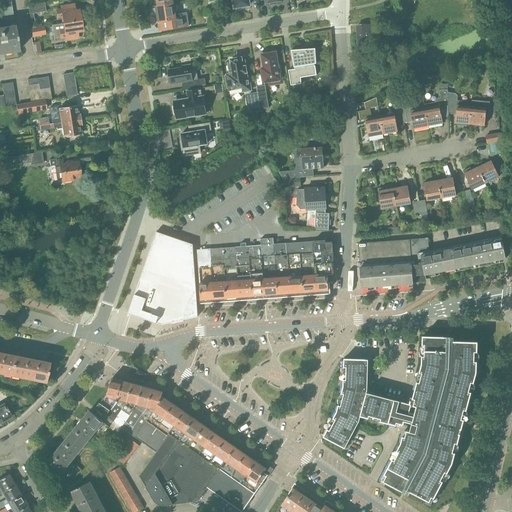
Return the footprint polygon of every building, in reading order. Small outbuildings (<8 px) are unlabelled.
[(243,8),(242,7),(250,6),(248,0),(233,0),(234,8),(236,8),(236,9),(237,10),(238,10),(238,11),(239,11),(240,11),(241,10),(242,10),(242,9),(242,8),(243,8)] [(28,6),(31,28),(36,28),(33,14),(46,11),(44,3),(28,6)] [(175,15),(173,3),(158,6),(155,6),(159,31),(188,26),(186,13),(175,15)] [(62,16),(64,23),(80,20),(78,11),(73,12),(72,4),(61,6),(61,10),(57,11),(58,17),(62,16)] [(214,22),(226,20),(225,12),(213,14),(214,22)] [(13,13),(0,14),(0,16),(1,21),(14,19),(13,13)] [(81,31),(80,20),(64,23),(51,26),(52,26),(54,41),(62,40),(62,38),(66,37),(66,41),(77,39),(76,32),(81,31)] [(0,27),(0,54),(19,51),(15,25),(0,27)] [(370,25),(366,25),(358,26),(359,47),(371,47),(370,25)] [(31,29),(32,30),(33,37),(45,35),(43,27),(31,29)] [(301,84),(301,78),(317,76),(315,66),(314,64),(316,64),(315,49),(291,50),(294,67),(295,67),(295,70),(289,71),(291,86),(301,84)] [(260,55),(260,56),(264,82),(270,81),(270,85),(282,83),(279,65),(278,65),(275,53),(265,55),(265,54),(265,53),(264,53),(264,52),(263,52),(262,52),(261,53),(260,54),(260,55)] [(242,92),(251,90),(249,77),(247,77),(244,61),(241,61),(241,59),(231,60),(232,63),(229,63),(230,74),(225,75),(227,89),(229,89),(229,91),(242,89),(242,92)] [(183,66),(183,68),(169,70),(170,75),(168,76),(169,83),(171,83),(171,84),(191,81),(192,87),(206,85),(205,78),(198,79),(196,67),(190,68),(190,65),(183,66)] [(257,94),(258,94),(261,111),(261,109),(268,108),(265,86),(257,87),(256,87),(257,94)] [(176,114),(177,119),(181,118),(182,119),(186,118),(186,117),(196,116),(201,116),(201,115),(206,114),(203,97),(201,97),(200,91),(201,91),(201,90),(198,91),(198,90),(187,92),(188,100),(174,102),(175,106),(173,107),(174,115),(176,114)] [(425,106),(425,108),(428,126),(443,123),(440,106),(448,106),(447,92),(448,92),(447,90),(440,90),(441,98),(438,98),(436,102),(424,104),(425,106)] [(455,122),(470,124),(472,102),(457,101),(458,96),(456,94),(448,92),(447,92),(448,106),(448,114),(449,114),(449,112),(456,113),(455,122)] [(258,94),(257,94),(249,95),(251,105),(248,105),(249,112),(254,111),(254,110),(260,109),(260,111),(261,111),(258,94)] [(366,109),(378,107),(377,98),(356,107),(357,114),(366,112),(366,109)] [(48,110),(46,100),(41,101),(31,103),(26,103),(17,105),(18,115),(48,110)] [(397,114),(403,113),(400,101),(400,100),(394,101),(397,114)] [(414,128),(428,126),(425,108),(425,106),(410,109),(409,102),(406,100),(400,101),(403,113),(404,122),(410,121),(410,120),(412,120),(414,128)] [(489,104),(488,102),(481,101),(479,103),(478,101),(472,100),(472,102),(470,124),(485,125),(486,113),(488,113),(489,104)] [(49,107),(52,125),(80,120),(79,114),(78,114),(76,106),(67,108),(66,105),(61,106),(61,109),(57,109),(57,106),(49,107)] [(387,115),(380,117),(383,134),(398,131),(395,114),(390,110),(387,115)] [(380,117),(365,119),(369,137),(383,134),(380,117)] [(81,134),(79,125),(81,125),(80,120),(52,125),(49,125),(38,127),(35,127),(36,131),(56,128),(56,129),(62,129),(63,137),(81,134)] [(194,126),(195,132),(181,134),(183,147),(182,148),(183,156),(200,153),(199,146),(207,144),(205,131),(211,130),(210,123),(194,126)] [(501,141),(502,141),(500,133),(486,136),(487,143),(488,143),(495,142),(501,141)] [(495,142),(488,143),(489,150),(502,148),(501,141),(495,142)] [(296,171),(279,172),(283,179),(285,179),(285,178),(300,177),(312,176),(312,168),(324,168),(322,147),(296,150),(297,158),(295,158),(296,171)] [(43,163),(41,152),(5,158),(6,167),(30,163),(31,165),(43,163)] [(54,166),(55,167),(57,180),(62,179),(62,180),(64,180),(64,182),(67,182),(67,183),(69,182),(69,181),(71,181),(71,179),(80,178),(78,162),(60,165),(59,159),(56,160),(55,159),(49,160),(50,166),(54,166)] [(491,161),(478,167),(486,183),(499,177),(491,161)] [(463,172),(472,190),(486,183),(478,167),(471,171),(470,168),(463,172)] [(0,177),(0,182),(0,185),(12,183),(11,175),(0,177)] [(285,179),(283,179),(284,194),(291,195),(291,187),(301,187),(300,177),(285,178),(285,179)] [(453,178),(439,181),(442,198),(456,195),(453,178)] [(442,198),(439,181),(424,183),(427,201),(442,198)] [(408,186),(392,189),(395,206),(411,204),(408,186)] [(382,209),(395,206),(392,189),(387,190),(386,187),(378,188),(382,209)] [(297,200),(297,206),(301,210),(307,209),(308,209),(307,226),(316,227),(315,230),(329,230),(330,214),(326,213),(326,208),(327,208),(325,188),(298,190),(297,200)] [(464,192),(468,204),(469,208),(470,208),(476,206),(470,190),(464,192)] [(463,210),(469,208),(468,204),(464,192),(458,194),(463,210)] [(420,208),(421,214),(423,223),(429,221),(425,200),(419,201),(420,208)] [(420,208),(419,201),(412,202),(415,215),(421,214),(420,208)] [(291,218),(288,218),(288,226),(292,226),(296,226),(296,222),(291,218)] [(153,240),(128,313),(162,325),(198,317),(197,309),(197,300),(193,250),(193,245),(178,240),(156,232),(153,240)] [(261,245),(248,246),(249,257),(251,275),(252,296),(278,294),(276,273),(275,256),(274,244),(274,238),(261,239),(261,245)] [(426,279),(426,278),(425,275),(506,259),(502,239),(430,254),(428,238),(358,243),(362,288),(413,284),(413,280),(426,279)] [(312,241),(300,242),(300,254),(301,264),(303,292),(329,290),(328,275),(334,274),(333,257),(334,256),(332,242),(325,242),(325,240),(312,241)] [(287,243),(274,244),(275,256),(276,273),(278,294),(303,292),(301,264),(300,254),(300,242),(287,243)] [(236,247),(223,248),(227,298),(252,296),(251,275),(249,257),(248,246),(247,246),(246,243),(241,243),(241,247),(236,247)] [(100,245),(97,252),(104,254),(106,247),(100,245)] [(214,299),(227,298),(223,248),(197,250),(200,284),(201,300),(214,299)] [(383,482),(400,490),(403,492),(405,488),(429,502),(432,496),(435,497),(453,463),(459,440),(462,441),(466,424),(463,423),(477,372),(478,342),(447,341),(447,337),(423,336),(422,365),(413,399),(415,399),(413,406),(416,407),(414,414),(393,408),(394,403),(365,396),(367,390),(369,360),(344,359),(343,387),(336,412),(323,437),(345,448),(359,421),(361,416),(389,424),(390,418),(412,424),(410,431),(407,430),(405,437),(403,436),(401,443),(384,475),(387,476),(383,482)] [(0,373),(10,376),(14,356),(0,352),(0,373)] [(14,356),(10,376),(45,383),(49,363),(14,356)] [(106,395),(95,409),(96,409),(105,417),(118,398),(121,385),(122,382),(122,381),(112,378),(107,395),(106,395)] [(118,398),(105,417),(114,422),(128,401),(131,387),(132,385),(132,384),(122,381),(122,382),(121,385),(118,398)] [(128,401),(114,422),(121,428),(138,404),(141,391),(142,388),(142,387),(132,384),(132,385),(131,387),(128,401)] [(138,404),(121,428),(129,433),(134,427),(134,426),(148,406),(151,394),(152,391),(152,390),(152,389),(142,387),(142,388),(141,391),(138,404)] [(134,427),(129,433),(134,437),(148,418),(162,397),(162,396),(163,392),(152,389),(152,390),(152,391),(151,394),(148,406),(134,426),(134,427)] [(148,418),(134,437),(135,437),(146,445),(173,405),(172,404),(172,402),(166,398),(165,399),(162,397),(148,418)] [(0,420),(1,422),(12,416),(4,403),(0,405),(0,420)] [(173,405),(146,445),(155,451),(183,411),(182,410),(182,409),(176,405),(175,405),(173,405)] [(69,437),(83,448),(103,422),(90,411),(69,437)] [(156,452),(139,476),(154,501),(155,502),(156,503),(157,504),(158,504),(159,505),(160,505),(162,506),(163,506),(164,506),(197,502),(207,488),(207,487),(235,447),(233,446),(234,445),(218,434),(218,433),(219,432),(214,429),(210,427),(209,428),(196,419),(195,420),(193,418),(193,417),(185,411),(184,412),(183,411),(155,451),(156,452)] [(62,473),(83,448),(69,437),(48,462),(62,473)] [(135,450),(139,446),(130,438),(126,442),(135,450)] [(126,442),(122,447),(131,455),(135,450),(126,442)] [(118,451),(127,459),(131,455),(122,447),(118,451)] [(235,447),(207,487),(207,488),(227,502),(255,461),(235,447)] [(123,463),(127,459),(118,451),(114,455),(123,463)] [(255,461),(227,502),(242,511),(268,475),(265,473),(267,470),(266,469),(266,467),(260,463),(259,464),(255,461)] [(120,467),(110,473),(113,478),(123,472),(120,468),(120,467)] [(123,472),(113,478),(116,483),(126,477),(125,477),(123,472)] [(0,488),(2,492),(15,485),(9,475),(0,479),(0,488)] [(126,477),(116,483),(119,488),(128,483),(126,478),(126,477)] [(81,511),(97,511),(102,509),(104,509),(90,482),(78,488),(78,487),(71,491),(81,511)] [(128,483),(119,488),(122,493),(132,487),(131,487),(128,483)] [(8,503),(21,495),(15,485),(2,492),(6,499),(8,503)] [(132,487),(122,493),(125,498),(134,493),(132,488),(132,487)] [(298,511),(308,498),(293,488),(277,511),(276,511),(298,511)] [(134,493),(125,498),(128,503),(138,497),(137,497),(134,493)] [(8,503),(13,511),(16,511),(27,506),(21,495),(8,503)] [(138,497),(128,503),(131,508),(140,503),(138,498),(138,497)] [(308,498),(298,511),(320,511),(323,509),(308,498)] [(140,503),(131,508),(133,511),(136,511),(144,508),(144,507),(143,507),(140,503)]
